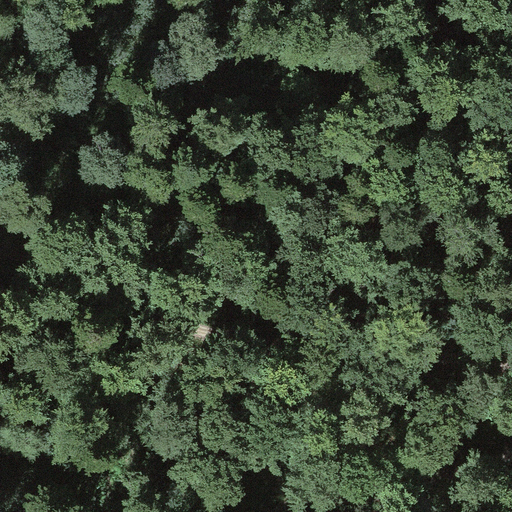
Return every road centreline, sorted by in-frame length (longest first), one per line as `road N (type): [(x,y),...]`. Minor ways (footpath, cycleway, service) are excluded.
road 1 (track): [(0,252),(137,310),(278,347),(511,364)]
road 2 (track): [(271,511),(325,491),(453,477),(511,452)]
